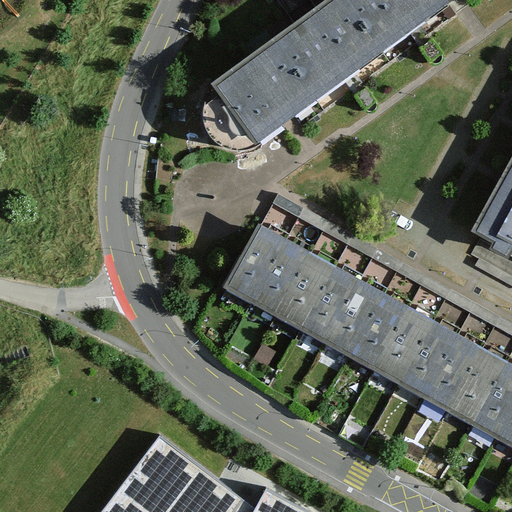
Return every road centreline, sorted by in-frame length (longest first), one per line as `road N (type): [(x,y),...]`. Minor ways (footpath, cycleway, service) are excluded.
road 1 (residential): [(428,511),(204,381),(136,295)]
road 2 (unknown): [(511,345),(258,202),(252,193),(261,183)]
road 3 (residential): [(136,295),(117,228),(117,154),(174,0)]
road 4 (residential): [(136,295),(46,300),(0,289)]
